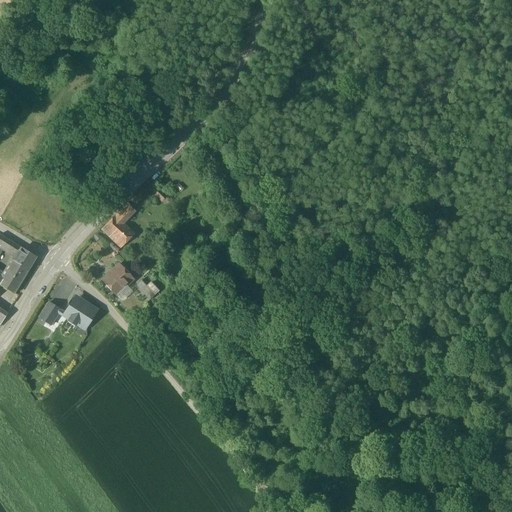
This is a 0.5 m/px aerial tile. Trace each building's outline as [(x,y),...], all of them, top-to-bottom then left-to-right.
[(150,182),(127,205),(131,210),(132,211),(151,192),(155,187),(150,182)] [(155,187),(151,192),(162,202),(166,198),(155,187)] [(127,205),(102,230),(120,248),(131,236),(120,225),(128,218),(125,215),(131,210),(127,205)] [(14,244),(0,235),(0,248),(8,253),(14,244)] [(21,249),(14,244),(8,253),(15,258),(21,249)] [(21,249),(15,258),(13,261),(28,271),(36,258),(21,249)] [(28,271),(13,261),(4,277),(0,283),(0,285),(14,294),(28,271)] [(133,280),(119,265),(102,280),(116,295),(133,280)] [(142,281),(137,286),(150,300),(155,296),(142,281)] [(82,304),(74,299),(65,314),(70,317),(69,319),(76,324),(78,322),(85,327),(95,313),(87,308),(88,306),(83,303),(82,304)] [(60,310),(48,303),(39,318),(50,326),(60,310)]
